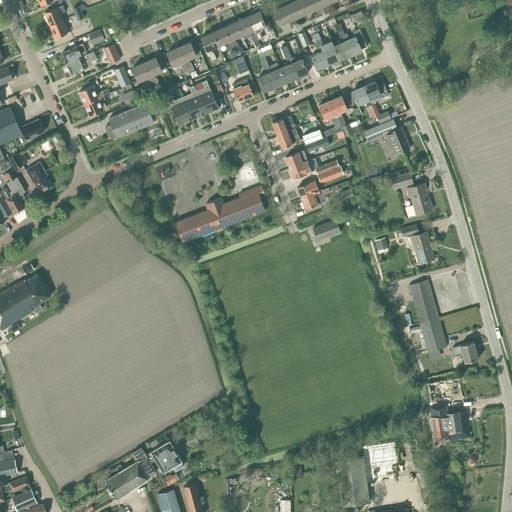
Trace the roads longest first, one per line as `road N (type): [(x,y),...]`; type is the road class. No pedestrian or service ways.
road 1 (residential): [(506,511),(505,383),(446,173),(393,55)]
road 2 (residential): [(85,183),(6,0)]
road 3 (residential): [(85,183),(250,115)]
road 4 (residential): [(250,115),(393,55)]
